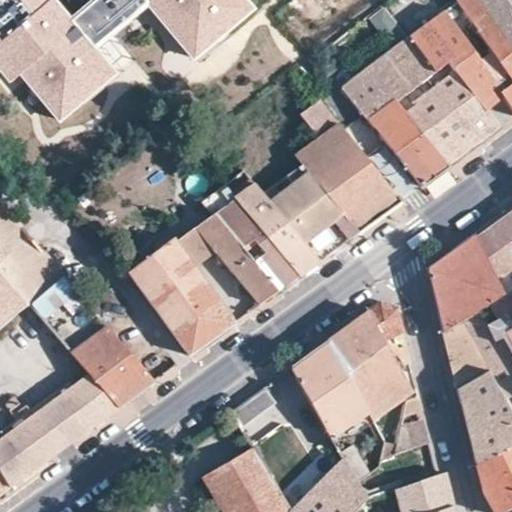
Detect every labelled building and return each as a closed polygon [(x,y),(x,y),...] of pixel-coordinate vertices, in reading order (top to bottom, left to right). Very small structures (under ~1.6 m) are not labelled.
[(63,119),(120,71),(99,46),(70,12),(59,0),(0,0),(0,67),(11,81),(23,71),(63,119)] [(99,46),(141,11),(132,0),(84,0),(70,12),(99,46)] [(132,0),(141,11),(187,65),(249,13),(237,0),(132,0)] [(511,8),(508,3),(505,0),(456,0),(455,1),(457,5),(511,83),(501,91),(499,92),(501,96),(511,112),(511,8)] [(501,91),(445,14),(410,40),(434,73),(447,64),(484,111),(486,110),(493,104),(501,96),(499,92),(501,91)] [(434,73),(410,40),(373,67),(342,90),(363,117),(366,120),(394,99),(449,167),(502,128),(486,110),(484,111),(447,64),(434,73)] [(394,99),(366,120),(372,128),(421,188),(446,170),(449,167),(394,99)] [(337,124),(319,100),(300,115),(318,138),(337,124)] [(337,124),(318,138),(294,156),(301,165),(359,233),(371,224),(402,202),(356,147),(344,132),(337,124)] [(403,199),(417,188),(383,148),(369,160),(403,199)] [(301,165),(262,194),(319,262),(359,233),(301,165)] [(243,171),(236,176),(223,186),(299,277),(319,262),(262,194),(243,171)] [(299,277),(223,186),(201,202),(212,216),(277,293),(297,279),(299,277)] [(0,275),(26,306),(62,276),(0,204),(0,275)] [(511,208),(475,236),(505,294),(511,289),(511,208)] [(277,293),(212,216),(177,241),(196,267),(214,253),(258,307),(277,293)] [(505,294),(475,236),(428,269),(444,333),(460,322),(478,311),(488,304),(500,296),(505,294)] [(142,261),(126,273),(188,357),(236,322),(196,267),(177,241),(174,238),(157,251),(142,261)] [(135,252),(142,261),(157,251),(150,241),(135,252)] [(0,329),(26,306),(0,275),(0,329)] [(147,388),(155,382),(62,276),(26,306),(49,330),(88,376),(117,410),(147,388)] [(511,289),(505,294),(500,296),(488,304),(495,320),(485,325),(493,342),(500,339),(511,357),(511,289)] [(398,369),(409,363),(397,310),(381,304),(366,314),(397,370),(398,369)] [(478,311),(460,322),(488,372),(511,414),(511,357),(500,339),(493,342),(485,325),(478,311)] [(367,415),(371,421),(411,392),(398,369),(397,370),(366,314),(327,343),(349,372),(347,374),(370,413),(367,415)] [(460,322),(444,333),(450,357),(458,389),(488,372),(460,322)] [(290,370),(330,439),(367,415),(370,413),(347,374),(349,372),(327,343),(290,370)] [(511,414),(488,372),(458,389),(472,446),(477,465),(511,446),(511,414)] [(27,476),(117,410),(88,376),(22,422),(0,438),(0,474),(9,489),(27,476)] [(268,385),(253,396),(262,413),(277,402),(268,385)] [(226,403),(232,411),(246,401),(239,392),(226,403)] [(394,455),(428,444),(417,398),(406,401),(394,455)] [(344,458),(358,482),(371,473),(353,444),(338,453),(342,460),(344,458)] [(511,446),(477,465),(484,493),(494,511),(503,511),(511,507),(511,446)] [(223,511),(287,511),(251,450),(203,478),(223,511)] [(352,511),(362,501),(367,499),(358,482),(344,458),(342,460),(292,511),(352,511)] [(454,511),(444,473),(436,476),(393,490),(398,511),(454,511)] [(0,495),(9,489),(0,474),(0,495)]
